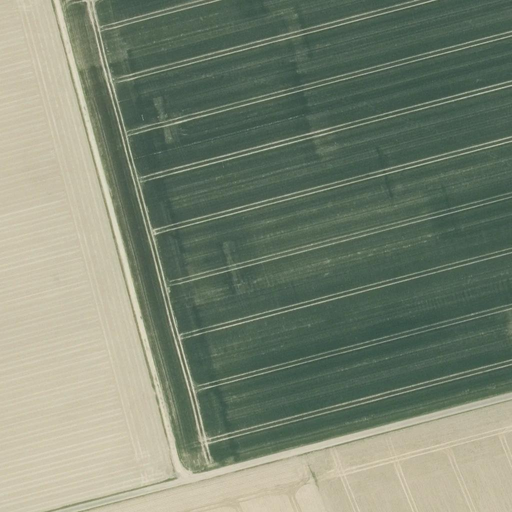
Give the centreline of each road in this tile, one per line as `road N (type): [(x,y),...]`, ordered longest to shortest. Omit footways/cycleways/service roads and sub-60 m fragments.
road 1 (track): [(186,483),(61,0)]
road 2 (track): [(75,511),(511,399)]
